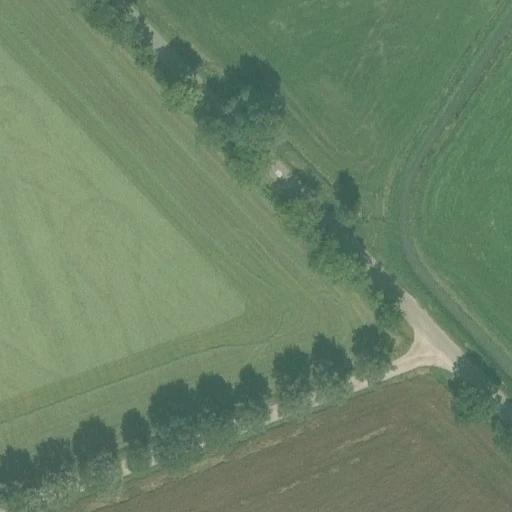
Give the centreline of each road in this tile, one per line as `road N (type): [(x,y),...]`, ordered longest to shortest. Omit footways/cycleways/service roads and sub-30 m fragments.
road 1 (unclassified): [(511,406),(124,0)]
road 2 (track): [(3,511),(456,347)]
